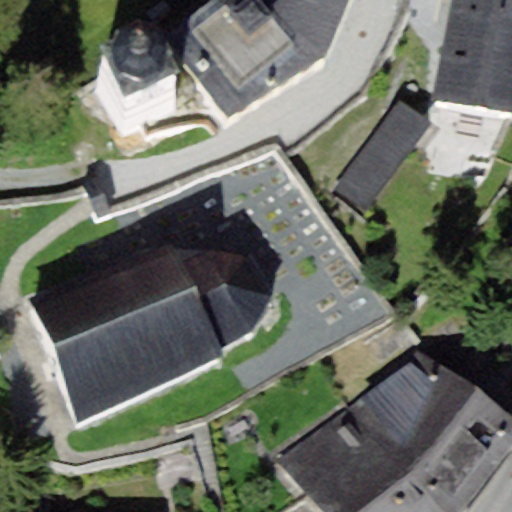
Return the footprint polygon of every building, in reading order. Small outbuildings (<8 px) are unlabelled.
[(358,0),(214,0),(207,12),(212,19),(164,54),(222,143),(325,74),(358,0)] [(511,0),(455,0),(427,111),(511,132),(511,0)] [(147,71),(96,96),(120,144),(171,119),(147,71)] [(400,110),(333,193),(361,215),(427,132),(400,110)] [(166,248),(30,310),(53,372),(75,436),(216,371),(209,355),(244,339),(268,305),(247,259),(207,257),(176,270),(166,248)] [(443,334),(348,415),(425,511),(469,511),(511,454),(511,441),(474,409),(451,389),(474,365),(443,334)] [(425,511),(348,415),(274,464),(311,511),(425,511)]
